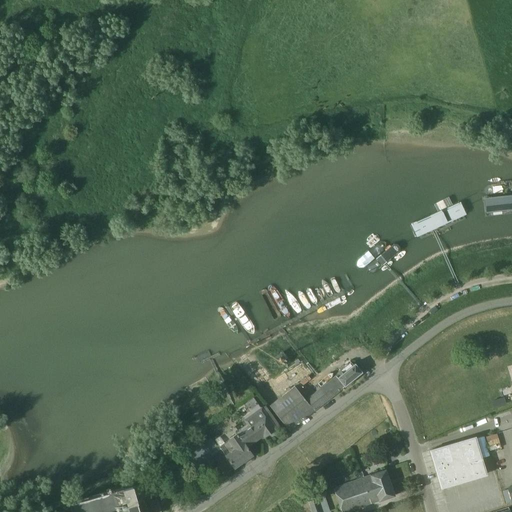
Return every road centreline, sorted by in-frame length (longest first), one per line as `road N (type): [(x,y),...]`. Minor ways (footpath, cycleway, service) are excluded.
road 1 (unclassified): [(192,511),(382,372)]
road 2 (unclassified): [(382,372),(444,324),(511,302)]
road 3 (unclassified): [(431,511),(382,372)]
